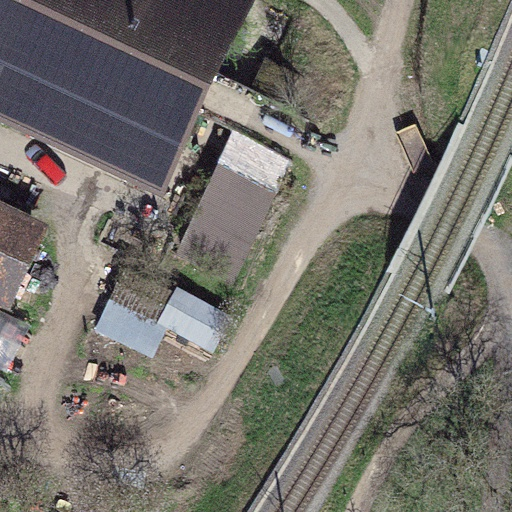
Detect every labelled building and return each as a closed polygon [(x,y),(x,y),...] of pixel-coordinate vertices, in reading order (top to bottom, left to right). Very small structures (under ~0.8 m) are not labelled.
[(0,0),(0,126),(163,201),(254,0),(0,0)] [(306,79),(265,61),(252,91),(292,109),(306,79)] [(234,133),(219,165),(276,191),(291,160),(234,133)] [(276,191),(219,165),(174,259),(234,287),(279,193),(276,191)] [(0,308),(8,312),(46,228),(0,206),(0,308)] [(234,318),(177,290),(158,328),(215,356),(234,318)]
